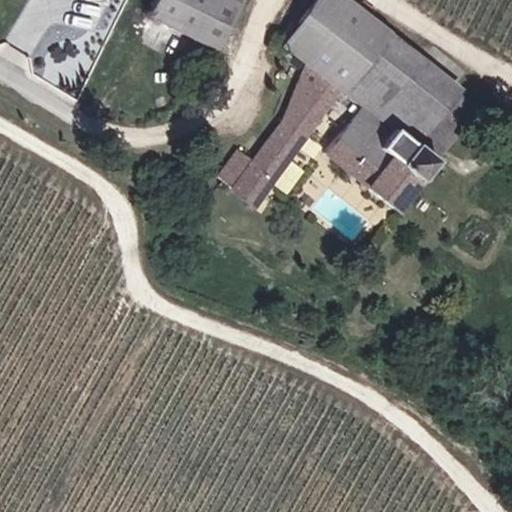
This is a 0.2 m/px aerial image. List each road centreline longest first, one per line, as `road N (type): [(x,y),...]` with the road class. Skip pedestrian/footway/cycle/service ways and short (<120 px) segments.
road 1 (track): [(81,119),(117,135),(197,122),(256,35),(269,0)]
road 2 (track): [(371,0),(471,62),(511,77)]
